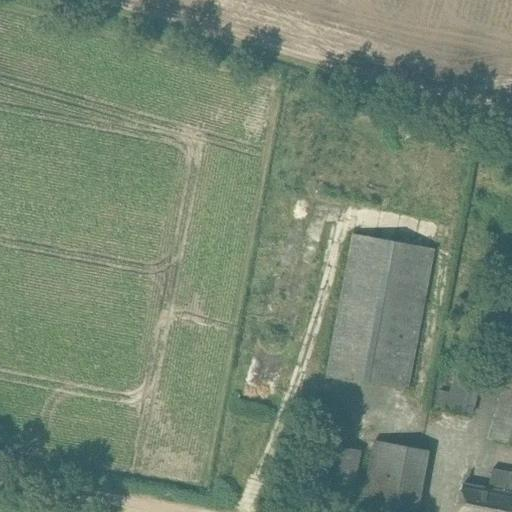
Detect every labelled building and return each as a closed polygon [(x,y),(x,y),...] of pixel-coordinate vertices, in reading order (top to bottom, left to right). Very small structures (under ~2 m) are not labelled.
[(434,250),(353,235),(327,375),(408,390),(434,250)] [(511,356),(489,438),(511,444),(511,356)] [(446,409),(472,416),(483,373),(458,366),(446,409)] [(275,389),(257,387),(256,400),(274,401),(275,389)] [(413,511),(425,451),(375,441),(363,504),(403,511),(413,511)] [(361,451),(325,444),(316,492),(352,498),(361,451)] [(458,511),(511,511),(511,472),(493,469),(489,489),(463,484),(458,511)]
